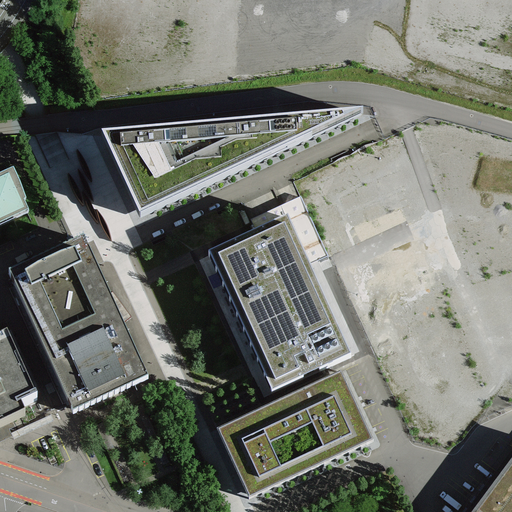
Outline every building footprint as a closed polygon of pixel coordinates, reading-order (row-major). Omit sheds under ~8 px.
[(36,142),(49,178),(81,168),(60,106),(25,112),(36,142)] [(121,183),(139,220),(360,116),(101,139),(121,183)] [(10,175),(0,179),(0,224),(27,212),(10,175)] [(112,182),(99,187),(112,220),(127,256),(154,245),(172,238),(169,234),(138,246),(112,182)] [(269,388),(272,394),(302,380),(301,378),(318,370),(319,372),(351,357),(354,356),(352,352),(349,353),(308,267),(328,258),(300,198),(250,221),(258,237),(240,245),(239,243),(209,257),(210,259),(206,260),(215,280),(218,278),(260,368),(256,370),(265,389),(269,388)] [(109,295),(84,240),(9,275),(73,414),(148,379),(122,324),(127,321),(113,292),(109,295)] [(0,426),(20,418),(17,411),(37,402),(35,399),(31,400),(5,345),(0,347),(0,426)] [(341,373),(216,432),(243,489),(248,500),(373,442),(341,373)] [(511,511),(511,463),(511,464),(511,465),(504,475),(503,475),(503,476),(495,487),(494,487),(494,488),(486,499),(485,499),(485,500),(477,511),(476,511),(511,511)]
